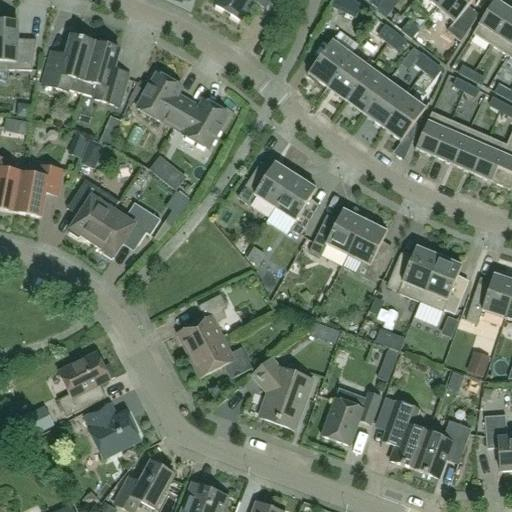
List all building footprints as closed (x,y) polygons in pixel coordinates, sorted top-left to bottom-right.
[(217,0),(214,6),(240,22),(253,0),(261,0),(268,4),(270,0),(217,0)] [(355,3),(347,0),(342,0),(338,9),(350,14),(355,3)] [(379,0),(369,0),(366,4),(376,12),(383,2),(379,0)] [(426,0),(430,3),(426,9),(426,13),(430,17),(437,9),(444,0),(426,0)] [(468,8),(475,0),(444,0),(437,9),(454,24),(447,32),(461,44),(478,16),(468,8)] [(385,20),(393,10),(383,2),(376,12),(385,20)] [(491,47),(511,13),(494,2),(473,35),(491,47)] [(508,58),(511,51),(511,12),(511,13),(491,47),(508,58)] [(0,71),(31,72),(37,41),(17,41),(17,24),(0,23),(0,71)] [(411,40),(419,31),(409,23),(402,32),(411,40)] [(386,27),(378,37),(388,44),(395,35),(386,27)] [(358,46),(341,33),(333,44),(332,43),(308,75),(327,89),(351,57),(358,46)] [(398,52),(405,43),(395,35),(388,44),(398,52)] [(68,93),(68,91),(81,95),(95,45),(71,38),(66,57),(51,53),(41,86),(68,93)] [(114,71),(119,51),(95,45),(81,95),(94,99),(94,101),(120,108),(129,75),(114,71)] [(422,55),(414,65),(424,73),(431,63),(422,55)] [(346,103),(369,70),(351,57),(327,89),(346,103)] [(434,80),(441,71),(431,63),(424,73),(434,80)] [(463,68),(457,77),(468,84),(474,74),(463,68)] [(364,116),(387,84),(369,70),(346,103),(364,116)] [(479,89),(485,80),(474,74),(468,84),(479,89)] [(181,89),(157,75),(137,110),(161,124),(162,122),(173,129),(188,103),(177,96),(181,89)] [(457,80),(451,90),(462,96),(467,86),(457,80)] [(387,84),(364,116),(382,129),(406,97),(387,84)] [(473,102),(478,92),(467,86),(462,96),(473,102)] [(499,87),(493,97),(505,103),(510,93),(499,87)] [(406,97),(382,129),(401,143),(406,137),(415,125),(425,111),(406,97)] [(492,99),(487,109),(499,115),(504,105),(492,99)] [(183,137),(208,151),(228,116),(203,102),(199,109),(188,103),(173,129),(184,135),(183,137)] [(510,121),(511,117),(511,109),(504,105),(499,115),(510,121)] [(435,159),(451,122),(432,114),(416,151),(435,159)] [(451,122),(435,159),(454,167),(469,130),(451,122)] [(406,137),(413,142),(419,127),(415,125),(406,137)] [(473,175),(488,139),(469,130),(454,167),(473,175)] [(511,133),(506,146),(492,184),(511,192),(511,188),(511,133)] [(492,184),(506,146),(488,139),(473,175),(492,184)] [(95,172),(104,147),(89,141),(80,166),(95,172)] [(0,211),(15,215),(22,175),(7,172),(9,162),(0,160),(0,211)] [(239,198),(249,205),(254,197),(275,210),(297,175),(275,164),(270,173),(258,167),(239,198)] [(62,172),(39,168),(37,178),(22,175),(15,215),(41,219),(45,195),(57,197),(62,172)] [(275,210),(295,223),(290,231),(301,238),(315,215),(305,209),(317,190),(297,175),(275,210)] [(83,211),(68,234),(78,240),(80,238),(92,245),(113,212),(119,203),(85,181),(71,203),(83,211)] [(135,205),(125,220),(113,212),(92,245),(103,253),(102,255),(112,262),(127,239),(138,247),(146,235),(150,238),(160,222),(135,205)] [(309,253),(320,258),(326,246),(348,257),(366,220),(343,211),(334,230),(323,225),(309,253)] [(355,276),(375,285),(388,258),(378,252),(387,233),(366,220),(348,257),(362,263),(355,276)] [(398,293),(397,295),(420,304),(440,255),(416,248),(408,268),(397,263),(387,288),(398,293)] [(435,308),(455,316),(465,292),(454,287),(462,267),(440,255),(420,304),(434,310),(435,308)] [(466,322),(478,326),(482,312),(505,320),(511,299),(511,279),(494,275),(487,296),(475,293),(466,322)] [(188,358),(223,340),(216,325),(226,319),(223,312),(227,310),(221,296),(198,308),(204,321),(177,335),(188,358)] [(458,323),(447,318),(440,335),(451,340),(458,323)] [(401,357),(404,344),(379,337),(375,350),(401,357)] [(223,340),(188,358),(199,380),(224,368),(230,381),(252,370),(241,349),(231,355),(223,340)] [(374,384),(388,389),(398,361),(384,356),(374,384)] [(109,381),(115,379),(109,367),(104,370),(97,357),(91,361),(89,358),(58,373),(69,396),(57,402),(66,419),(99,403),(93,390),(110,382),(109,381)] [(294,428),(311,380),(279,369),(271,359),(251,376),(269,397),(262,416),(294,428)] [(469,359),(466,380),(484,383),(487,361),(469,359)] [(489,385),(500,388),(504,372),(492,369),(489,385)] [(464,378),(453,374),(447,390),(458,393),(464,378)] [(250,403),(259,399),(252,380),(243,384),(250,403)] [(335,400),(323,433),(321,438),(350,448),(355,433),(359,423),(370,427),(381,399),(368,394),(366,400),(339,390),(335,400)] [(376,423),(377,424),(400,432),(389,462),(414,471),(427,435),(412,429),(419,411),(385,399),(376,423)] [(103,461),(140,442),(126,414),(116,419),(109,406),(85,419),(91,432),(88,433),(103,461)] [(27,438),(52,426),(43,408),(18,420),(27,438)] [(511,472),(511,438),(507,439),(505,417),(484,418),(486,450),(498,450),(499,473),(511,472)] [(427,435),(414,471),(438,480),(449,450),(462,455),(471,431),(449,422),(442,440),(427,435)] [(468,463),(466,478),(477,479),(478,463),(468,463)] [(134,511),(139,503),(155,511),(173,476),(151,464),(139,485),(128,479),(114,505),(126,511),(134,511)] [(192,484),(180,511),(222,511),(228,498),(192,484)]
